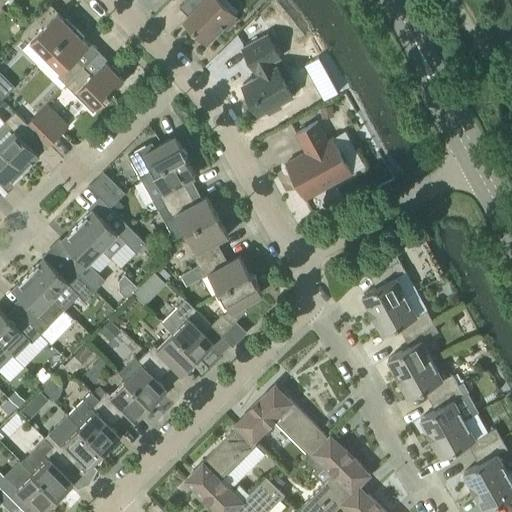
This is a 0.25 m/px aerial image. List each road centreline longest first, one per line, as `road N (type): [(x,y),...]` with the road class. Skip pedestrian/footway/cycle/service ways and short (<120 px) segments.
road 1 (residential): [(119,496),(298,311),(308,290)]
road 2 (residential): [(308,290),(448,511)]
road 3 (residential): [(0,236),(172,62)]
road 4 (residential): [(291,259),(211,113),(172,62)]
road 5 (residential): [(291,259),(466,161)]
